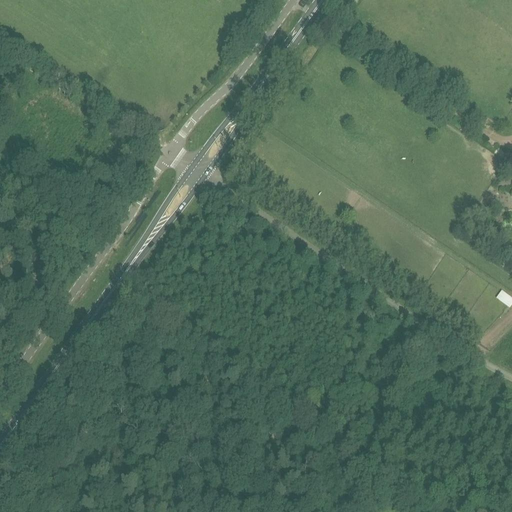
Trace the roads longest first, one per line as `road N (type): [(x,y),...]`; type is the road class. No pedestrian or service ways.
road 1 (unclassified): [(511,377),(199,171)]
road 2 (primary): [(0,447),(199,171)]
road 3 (unclassified): [(0,394),(172,149)]
road 4 (primary): [(199,171),(322,0)]
road 5 (track): [(172,149),(0,44)]
road 6 (unclassified): [(172,149),(292,0)]
